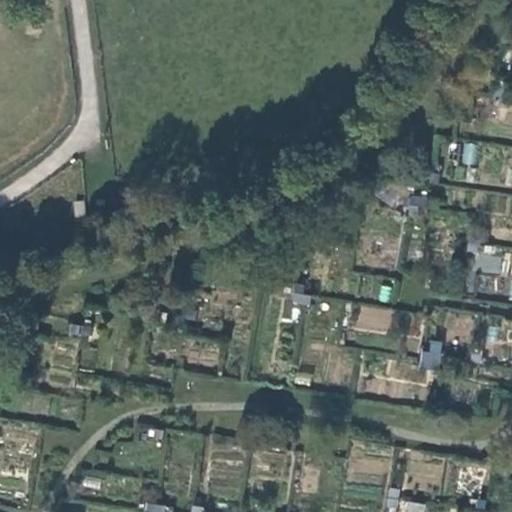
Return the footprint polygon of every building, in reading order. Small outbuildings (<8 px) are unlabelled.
[(495,101),(511,102),(511,94),(496,92),(495,101)] [(462,143),(462,164),(476,164),(476,143),(462,143)] [(431,184),(440,185),(442,175),(433,173),(431,184)] [(411,216),(421,217),(422,207),(432,208),(433,199),(415,195),(411,216)] [(471,250),(479,252),(481,243),(472,242),(471,250)] [(478,270),(500,273),(502,255),(480,252),(478,270)] [(296,303),(314,306),(316,296),(308,294),(309,284),(299,283),(296,303)] [(183,325),(192,326),(195,306),(185,304),(183,325)] [(387,335),(392,311),(360,304),(355,327),(387,335)] [(77,343),(99,347),(102,328),(80,324),(77,343)] [(422,369),(441,372),(444,354),(425,350),(422,369)] [(472,362),(483,363),(484,356),(473,354),(472,362)] [(159,439),(168,440),(169,429),(159,428),(159,439)] [(390,507),(400,509),(404,489),(394,487),(390,507)]
